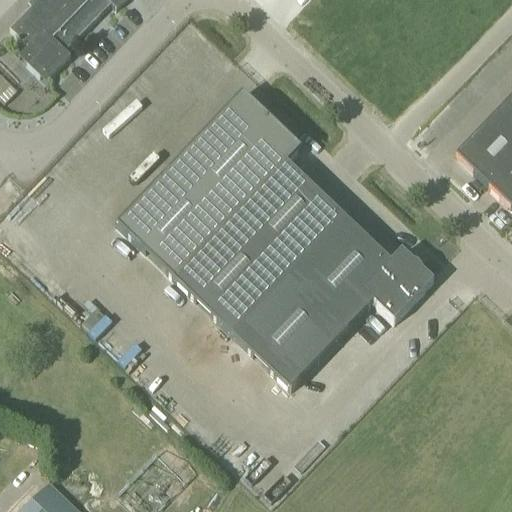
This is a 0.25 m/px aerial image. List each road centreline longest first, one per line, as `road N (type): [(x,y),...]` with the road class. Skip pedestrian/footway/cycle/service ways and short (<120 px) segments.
road 1 (unclassified): [(511,274),(222,0)]
road 2 (unclassified): [(0,142),(16,149),(52,145),(189,0)]
